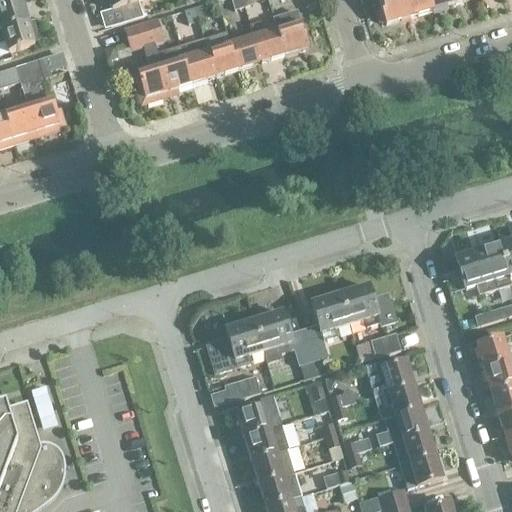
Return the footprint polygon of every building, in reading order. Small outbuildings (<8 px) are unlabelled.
[(0,0),(0,8),(20,3),(18,0),(0,0)] [(138,7),(135,0),(106,0),(111,15),(119,12),(124,28),(143,22),(138,7)] [(234,13),(244,10),(240,0),(232,0),(230,1),(233,10),(234,13)] [(254,7),(253,4),(252,0),(240,0),(244,10),(254,7)] [(292,0),(295,9),(315,4),(314,0),(292,0)] [(376,0),(377,2),(380,12),(375,14),(378,24),(382,26),(384,25),(385,28),(409,21),(402,0),(376,0)] [(402,0),(409,21),(432,14),(428,0),(402,0)] [(428,0),(432,14),(455,7),(453,0),(428,0)] [(0,33),(26,25),(20,3),(0,8),(0,33)] [(197,25),(208,22),(204,9),(193,12),(196,22),(197,25)] [(197,25),(196,22),(193,12),(184,15),(188,28),(197,25)] [(276,33),(285,59),(308,52),(300,26),(298,21),(289,24),(290,29),(276,33)] [(33,45),(39,43),(33,23),(26,25),(0,33),(0,46),(3,46),(7,57),(34,49),(33,45)] [(153,46),(164,43),(158,23),(147,26),(153,46)] [(285,59),(276,33),(264,37),(260,25),(250,28),(254,41),(262,67),(285,59)] [(157,58),(153,46),(147,26),(124,33),(128,47),(131,55),(143,51),(150,73),(137,77),(141,92),(135,94),(141,111),(162,104),(160,98),(169,96),(157,58)] [(239,74),(231,48),(227,36),(203,44),(215,81),(239,74)] [(231,48),(239,74),(262,67),(254,41),(231,48)] [(180,51),(192,88),(215,81),(203,44),(180,51)] [(169,96),(192,88),(180,51),(157,58),(169,96)] [(39,64),(15,71),(18,81),(23,94),(27,109),(35,136),(43,134),(45,139),(66,133),(61,114),(55,116),(51,102),(40,105),(35,89),(46,86),(39,64)] [(18,81),(15,71),(1,76),(4,85),(18,81)] [(27,139),(35,136),(27,109),(4,116),(12,143),(14,149),(29,144),(27,139)] [(0,153),(14,149),(12,143),(4,116),(0,117),(0,153)] [(511,278),(511,245),(498,249),(508,280),(511,278)] [(511,288),(508,280),(498,249),(455,263),(464,293),(473,290),(476,299),(511,288)] [(340,298),(349,329),(363,324),(365,331),(379,327),(381,331),(396,326),(387,297),(371,302),(368,289),(354,293),(354,290),(342,294),(343,297),(340,298)] [(318,329),(303,333),(312,366),(327,361),(322,345),(335,341),(333,334),(349,329),(340,298),(337,299),(336,295),(324,299),(325,302),(312,306),(318,329)] [(257,323),(253,324),(263,355),(278,350),(281,357),(294,353),(299,370),(312,366),(303,333),(289,337),(282,315),(269,319),(268,316),(256,320),(257,323)] [(263,355),(253,324),(250,325),(249,323),(238,326),(239,328),(225,332),(229,345),(223,347),(222,345),(207,349),(215,377),(251,366),(248,359),(263,355)] [(375,362),(400,354),(395,337),(370,345),(375,362)] [(484,373),(509,365),(501,341),(476,349),(484,373)] [(387,396),(413,388),(405,364),(380,372),(387,396)] [(511,375),(509,365),(484,373),(491,397),(511,389),(511,375)] [(235,405),(260,397),(254,380),(229,388),(235,405)] [(371,384),(378,419),(389,417),(382,381),(371,384)] [(413,388),(387,396),(395,419),(420,412),(413,388)] [(309,393),(313,405),(325,402),(321,389),(309,393)] [(511,389),(491,397),(498,420),(511,415),(511,389)] [(347,397),(340,399),(329,402),(333,415),(338,413),(337,410),(343,408),(350,406),(347,397)] [(244,440),(281,429),(272,399),(260,403),(262,408),(236,416),(244,440)] [(346,422),(343,408),(337,410),(338,413),(333,415),(336,425),(346,422)] [(379,450),(402,443),(427,435),(420,412),(395,419),(383,423),(386,435),(375,439),(379,450)] [(36,511),(38,511),(42,510),(45,508),(48,505),(51,503),(54,500),(56,497),(58,493),(60,490),(61,486),(62,482),(63,478),(63,474),(63,470),(62,466),(61,462),(60,459),(58,455),(55,453),(52,450),(48,449),(44,448),(40,448),(36,449),(25,413),(5,420),(3,415),(0,416),(0,511),(36,511)] [(511,415),(498,420),(506,443),(511,440),(511,415)] [(321,430),(325,443),(330,441),(329,438),(334,436),(332,427),(321,430)] [(251,464),(286,453),(288,452),(281,429),(244,440),(251,464)] [(292,456),(324,445),(319,431),(287,443),(292,456)] [(409,466),(434,458),(427,435),(402,443),(409,466)] [(338,450),(334,436),(329,438),(330,441),(325,443),(328,453),(338,450)] [(343,449),(347,461),(352,460),(351,457),(357,455),(354,446),(343,449)] [(258,487),(293,476),(286,453),(251,464),(258,487)] [(361,469),(357,455),(351,457),(352,460),(347,461),(350,472),(361,469)] [(434,458),(409,466),(416,490),(442,482),(434,458)] [(339,488),(349,485),(346,474),(335,477),(339,488)] [(292,503),(301,501),(293,476),(258,487),(265,511),(291,503),(292,503)] [(322,486),(301,490),(305,511),(313,511),(312,500),(324,498),(322,486)] [(343,491),(328,493),(330,506),(345,503),(343,491)] [(379,511),(387,511),(406,506),(402,493),(376,501),(379,511)] [(291,503),(265,511),(304,511),(301,501),(292,503),(291,503)]
